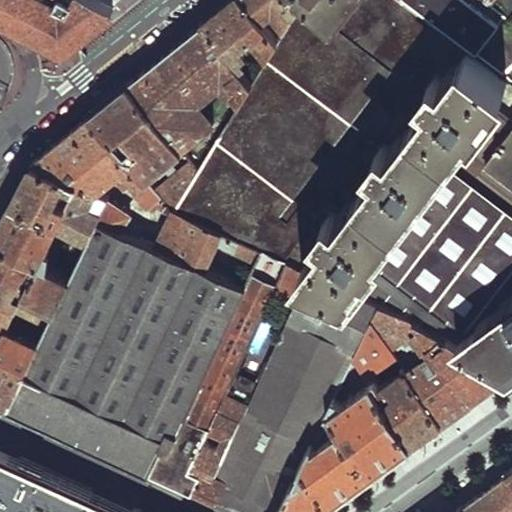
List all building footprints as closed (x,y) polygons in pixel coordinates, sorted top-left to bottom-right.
[(69,40),(116,2),(112,0),(0,0),(0,6),(21,17),(65,41),(69,40)] [(511,370),(511,85),(399,0),(303,0),(287,27),(279,40),(269,57),(257,76),(253,83),(201,169),(176,209),(241,239),(263,249),(246,285),(172,444),(162,441),(148,470),(170,480),(192,490),(201,471),(191,466),(289,261),(312,271),(381,303),(416,318),(436,331),(447,337),(507,374),(511,370)] [(230,0),(221,8),(204,21),(241,67),(246,63),(242,58),(248,53),(242,45),(251,37),(269,57),(279,40),(262,20),(245,0),(230,0)] [(245,0),(262,20),(273,11),(287,27),(303,0),(245,0)] [(511,0),(410,0),(504,72),(511,64),(511,0)] [(241,67),(204,21),(167,51),(130,81),(179,142),(195,129),(207,124),(209,118),(193,98),(220,76),(236,96),(217,127),(215,126),(187,151),(192,158),(201,169),(253,83),(248,76),(241,67)] [(248,76),(253,83),(257,76),(253,71),(248,76)] [(92,112),(149,177),(183,147),(179,142),(130,81),(111,97),(92,112)] [(78,179),(100,188),(104,184),(102,179),(111,170),(125,186),(133,178),(140,186),(135,190),(148,204),(162,192),(158,188),(149,177),(92,112),(63,136),(34,159),(78,179)] [(201,169),(192,158),(158,188),(162,192),(168,198),(176,209),(201,169)] [(23,179),(12,199),(57,221),(78,179),(34,159),(23,179)] [(3,217),(0,222),(0,240),(37,259),(24,288),(56,304),(71,275),(46,263),(47,253),(49,252),(49,247),(45,246),(55,225),(87,240),(97,219),(108,197),(110,193),(100,188),(78,179),(57,221),(12,199),(3,217)] [(97,219),(137,237),(142,227),(128,218),(130,211),(108,197),(97,219)] [(176,209),(168,198),(160,206),(163,210),(166,208),(170,214),(155,244),(204,267),(216,240),(236,248),(241,239),(176,209)] [(137,237),(97,219),(87,240),(71,275),(56,304),(41,336),(38,341),(7,405),(78,438),(148,470),(162,441),(172,444),(246,285),(204,267),(155,244),(137,237)] [(0,295),(17,303),(24,288),(37,259),(0,240),(0,295)] [(197,493),(215,501),(225,482),(213,476),(312,271),(289,261),(191,466),(201,471),(192,490),(197,493)] [(238,511),(275,511),(354,356),(373,320),(381,303),(312,271),(213,476),(225,482),(215,501),(238,511)] [(56,304),(24,288),(17,303),(15,307),(39,319),(34,332),(41,336),(56,304)] [(15,307),(17,303),(0,295),(0,337),(3,330),(15,307)] [(458,410),(472,399),(437,348),(430,338),(416,318),(381,303),(373,320),(397,355),(407,370),(442,421),(458,410)] [(436,331),(416,318),(430,338),(436,331)] [(427,432),(442,421),(407,370),(383,388),(373,373),(397,355),(373,320),(354,356),(410,444),(427,432)] [(30,342),(3,330),(0,337),(0,401),(7,405),(38,341),(33,340),(30,342)] [(507,374),(447,337),(437,348),(472,399),(489,387),(507,374)] [(379,467),(410,444),(354,356),(275,511),(316,511),(320,510),(379,467)] [(25,457),(0,444),(0,504),(17,511),(141,511),(130,506),(127,511),(124,511),(104,502),(108,496),(25,457)] [(511,511),(511,477),(507,471),(482,490),(458,507),(461,511),(511,511)] [(108,496),(104,502),(124,511),(127,511),(130,506),(124,503),(108,496)]
